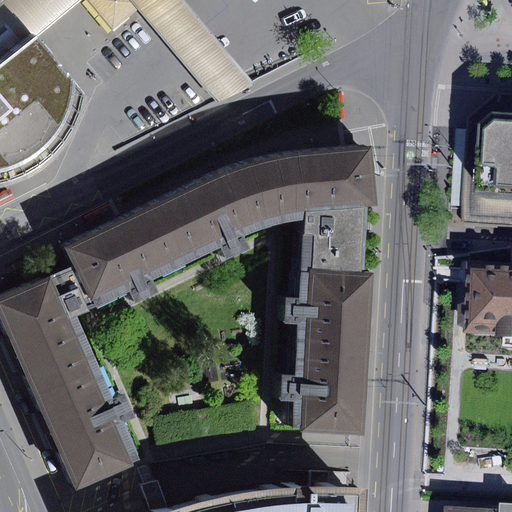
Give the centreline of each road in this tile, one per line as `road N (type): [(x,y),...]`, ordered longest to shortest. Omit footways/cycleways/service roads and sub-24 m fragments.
road 1 (residential): [(0,232),(336,68),(414,54)]
road 2 (residential): [(390,511),(408,174)]
road 3 (residential): [(408,174),(414,54)]
